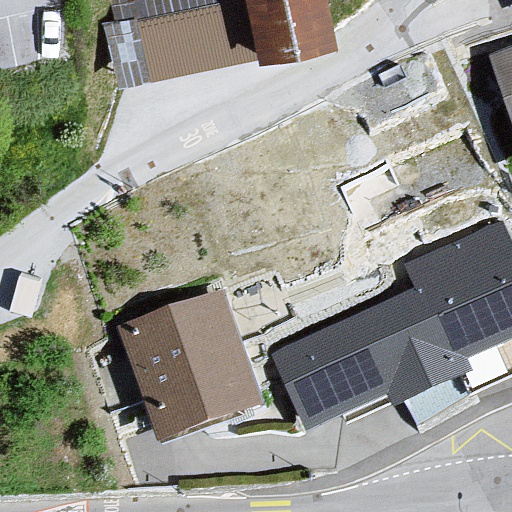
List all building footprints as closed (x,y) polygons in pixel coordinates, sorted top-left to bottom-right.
[(236,0),(226,0),(120,21),(132,81),(244,57),(236,0)] [(250,0),(263,59),(297,52),(332,45),(322,0),(250,0)] [(511,52),(493,58),(511,118),(511,52)] [(511,226),(506,213),(404,258),(418,288),(279,350),(312,425),(400,386),(417,426),(511,384),(511,226)] [(224,293),(125,329),(167,447),(267,412),(224,293)]
